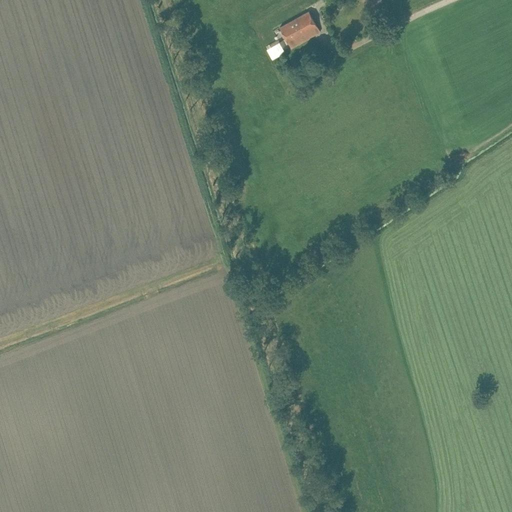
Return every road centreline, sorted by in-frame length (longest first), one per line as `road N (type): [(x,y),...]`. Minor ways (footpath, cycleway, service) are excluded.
road 1 (track): [(161,0),(323,511)]
road 2 (unclassified): [(335,45),(359,47),(455,0)]
